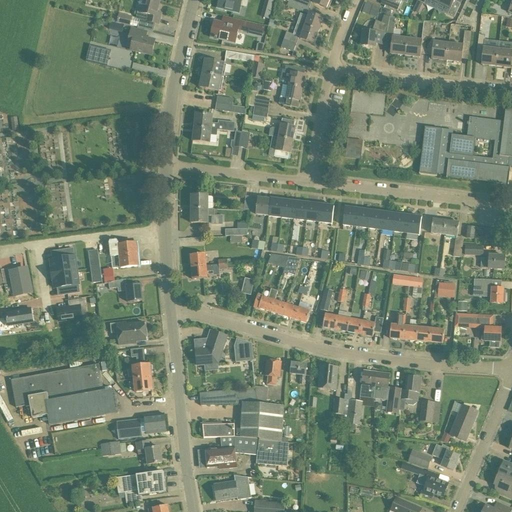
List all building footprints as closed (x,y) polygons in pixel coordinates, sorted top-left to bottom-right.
[(156,17),(160,3),(147,0),(143,0),(140,13),(138,12),(136,19),(159,25),(160,18),(156,17)] [(247,0),(248,0),(219,0),(217,9),(239,14),(242,0),(247,0)] [(274,0),(265,0),(261,18),(269,20),(274,0)] [(311,2),(305,0),(289,0),(289,1),(309,8),(311,2)] [(311,0),(314,1),(313,4),(327,10),(331,0),(311,0)] [(397,0),(385,0),(387,0),(384,6),(397,12),(400,5),(401,1),(397,0)] [(418,0),(418,1),(412,12),(418,15),(423,4),(424,4),(426,0),(428,0),(439,4),(440,0),(418,0)] [(440,0),(439,4),(450,10),(448,15),(454,18),(460,4),(454,2),(455,0),(440,0)] [(287,7),(307,14),(309,8),(289,1),(287,7)] [(380,6),(365,2),(362,12),(377,17),(380,6)] [(132,17),(119,14),(116,14),(114,22),(117,23),(117,24),(130,27),(132,17)] [(304,27),(319,32),(323,19),(309,14),(308,17),(300,14),(296,26),(304,27)] [(384,16),(382,24),(376,21),(371,33),(363,32),(361,47),(375,49),(377,32),(387,36),(390,18),(384,16)] [(258,25),(229,18),(227,25),(215,22),(211,38),(235,44),(238,31),(256,35),(258,25)] [(395,18),(390,18),(387,36),(385,47),(391,47),(390,55),(405,57),(407,39),(393,38),(395,18)] [(275,29),(277,22),(271,20),(269,27),(275,29)] [(427,52),(430,23),(423,22),(421,41),(407,39),(405,57),(420,59),(421,51),(427,52)] [(446,62),(449,44),(434,43),(436,23),(430,23),(427,52),(433,52),(432,60),(446,62)] [(294,53),(296,45),(299,38),(300,38),(300,40),(314,45),(319,32),(304,27),(296,26),(293,35),(286,33),(281,49),(294,53)] [(151,56),(155,41),(142,38),(143,32),(132,29),(129,41),(133,42),(131,51),(151,56)] [(449,44),(446,62),(461,64),(462,57),(468,57),(471,33),(465,32),(463,46),(449,44)] [(496,68),(498,50),(484,48),(485,36),(479,35),(476,57),(482,58),(481,66),(496,68)] [(511,61),(511,43),(500,43),(499,50),(498,50),(496,68),(511,69),(511,62),(511,61)] [(111,51),(89,46),(85,62),(107,67),(111,51)] [(253,64),(254,56),(226,52),(225,59),(253,64)] [(202,74),(222,78),(225,65),(205,61),(202,74)] [(261,80),(264,65),(254,63),(251,78),(261,80)] [(288,87),(303,90),(306,76),(304,76),(305,70),(286,66),(285,71),(282,70),(281,79),(289,81),(288,87)] [(219,92),(222,78),(202,74),(199,88),(219,92)] [(268,83),(265,82),(263,91),(271,92),(272,84),(270,83),(268,83)] [(301,103),(303,90),(288,87),(286,99),(280,98),(279,104),(283,105),(283,106),(298,109),(299,103),(301,103)] [(216,104),(232,106),(233,99),(217,97),(216,104)] [(250,107),(268,111),(270,100),(248,97),(247,106),(250,106),(250,107)] [(246,108),(232,106),(216,104),(215,111),(245,116),(246,108)] [(267,119),(268,111),(250,107),(249,114),(253,115),(253,117),(267,119)] [(511,168),(511,111),(505,110),(505,111),(504,122),(469,118),(468,125),(467,124),(467,126),(468,126),(467,138),(441,134),(441,131),(441,130),(425,128),(425,129),(419,175),(437,177),(437,176),(436,176),(437,175),(446,176),(446,178),(447,179),(447,178),(508,185),(508,186),(510,169),(511,168)] [(211,130),(234,133),(235,123),(218,122),(218,124),(212,124),(213,116),(195,115),(194,128),(211,130)] [(278,139),(293,141),(296,128),(294,128),(295,122),(282,119),(281,126),(281,125),(280,130),(272,128),(270,130),(269,137),(278,139)] [(210,144),(211,130),(194,128),(193,142),(210,144)] [(239,148),(242,133),(235,132),(234,142),(231,141),(231,147),(232,150),(231,156),(238,157),(240,148),(239,148)] [(239,148),(240,148),(248,149),(250,134),(242,133),(239,148)] [(291,155),(293,141),(278,139),(276,152),(275,158),(288,160),(289,154),(291,155)] [(348,140),(346,158),(389,163),(391,145),(367,142),(348,140)] [(416,147),(406,147),(406,156),(416,156),(416,147)] [(208,210),(208,196),(191,196),(191,210),(208,210)] [(250,212),(252,197),(245,196),(244,205),(237,204),(236,210),(250,212)] [(268,217),(270,200),(258,199),(256,215),(268,217)] [(281,218),(283,202),(270,200),(268,217),(281,218)] [(294,220),(296,203),(283,202),(281,218),(294,220)] [(306,221),(308,205),(296,203),(294,220),(306,221)] [(319,223),(321,206),(308,205),(306,221),(319,223)] [(321,206),(319,223),(332,224),(334,208),(321,206)] [(356,227),(358,211),(345,209),(343,226),(356,227)] [(208,210),(191,210),(191,224),(208,224),(208,217),(214,217),(214,216),(214,210),(208,210)] [(368,229),(371,212),(358,211),(356,227),(368,229)] [(381,231),(383,214),(371,212),(368,229),(381,231)] [(394,232),(396,216),(383,214),(381,231),(394,232)] [(217,216),(214,216),(214,217),(212,217),(212,225),(223,225),(223,216),(217,216)] [(407,234),(409,217),(396,216),(394,232),(407,234)] [(409,217),(407,234),(419,236),(421,219),(409,217)] [(444,236),(446,222),(432,220),(431,234),(444,236)] [(446,222),(444,236),(455,237),(453,257),(461,258),(464,238),(458,237),(459,224),(446,222)] [(225,237),(247,236),(246,223),(237,223),(237,230),(225,230),(225,237)] [(473,240),(475,228),(468,227),(467,239),(473,240)] [(504,244),(506,232),(476,228),(475,240),(504,244)] [(264,251),(265,243),(252,241),(251,249),(264,251)] [(137,244),(118,245),(121,269),(139,267),(137,244)] [(277,245),(276,253),(283,254),(284,246),(277,245)] [(483,256),(483,248),(466,247),(466,253),(466,255),(470,256),(483,256)] [(54,275),(77,271),(74,251),(57,253),(58,261),(52,262),(54,275)] [(327,261),(329,253),(322,251),(320,260),(327,261)] [(345,263),(346,255),(339,254),(338,262),(345,263)] [(207,267),(206,266),(205,255),(190,256),(191,269),(207,267)] [(289,258),(271,255),(268,264),(285,269),(288,258),(289,258)] [(504,270),(505,257),(489,256),(489,259),(482,259),(482,266),(489,266),(489,269),(504,270)] [(295,277),(300,260),(288,258),(285,269),(283,275),(288,276),(289,275),(295,277)] [(462,271),(480,272),(480,264),(463,262),(462,271)] [(401,264),(400,272),(417,274),(418,266),(401,264)] [(207,267),(191,269),(192,280),(208,279),(207,273),(213,272),(212,266),(206,266),(207,267)] [(100,268),(90,269),(92,284),(102,283),(100,268)] [(436,269),(434,277),(444,279),(445,271),(436,269)] [(16,296),(31,293),(26,270),(11,273),(16,296)] [(77,271),(54,275),(56,288),(62,287),(63,294),(80,292),(77,271)] [(368,282),(370,274),(361,272),(359,280),(368,282)] [(398,286),(409,287),(410,277),(400,276),(398,286)] [(255,279),(244,277),(241,292),(251,295),(255,279)] [(423,279),(410,277),(409,287),(422,289),(423,279)] [(505,303),(505,295),(503,295),(503,289),(493,288),(493,281),(474,280),(473,297),(491,298),(491,304),(502,305),(503,303),(505,303)] [(114,282),(105,284),(105,285),(109,284),(109,289),(118,289),(118,293),(126,292),(127,303),(143,302),(141,285),(126,287),(126,281),(114,282)] [(456,286),(439,284),(438,298),(454,299),(456,286)] [(271,313),(274,302),(257,296),(254,308),(271,313)] [(328,312),(331,299),(323,297),(320,311),(328,312)] [(71,308),(59,310),(60,322),(83,319),(81,308),(86,308),(85,300),(70,302),(71,308)] [(283,317),(286,305),(274,302),(271,313),(283,317)] [(467,303),(458,302),(458,312),(467,312),(467,303)] [(294,320),(298,309),(286,305),(283,317),(294,320)] [(298,309),(294,320),(307,324),(310,313),(298,309)] [(127,314),(130,321),(137,319),(134,311),(127,314)] [(4,317),(7,331),(30,326),(28,313),(4,317)] [(335,331),(338,318),(325,315),(323,328),(335,331)] [(405,327),(406,316),(397,315),(396,326),(391,326),(390,339),(403,341),(405,327)] [(478,329),(479,316),(456,315),(454,328),(478,329)] [(501,344),(502,328),(493,328),(493,316),(479,316),(478,329),(485,329),(484,343),(489,343),(489,349),(499,349),(499,344),(501,344)] [(348,333),(350,320),(338,318),(335,331),(348,333)] [(360,335),(363,322),(350,320),(348,333),(360,335)] [(363,322),(360,335),(373,338),(375,325),(363,322)] [(147,342),(145,324),(121,326),(120,325),(111,326),(112,334),(118,334),(119,346),(137,345),(137,343),(147,342)] [(418,328),(405,327),(403,341),(416,342),(418,328)] [(429,343),(430,330),(418,328),(416,342),(429,343)] [(443,345),(445,331),(430,330),(429,343),(443,345)] [(197,366),(218,364),(217,353),(222,353),(227,337),(210,331),(207,340),(195,341),(197,366)] [(236,363),(253,361),(251,345),(237,340),(235,347),(236,363)] [(111,353),(110,341),(95,343),(96,351),(99,351),(99,354),(111,353)] [(132,359),(144,358),(143,350),(131,351),(132,359)] [(280,378),(281,363),(267,362),(265,376),(267,377),(267,386),(277,387),(277,378),(280,378)] [(306,377),(307,365),(292,364),(290,375),(300,376),(299,385),(305,385),(306,376),(306,377)] [(104,392),(99,365),(11,381),(16,409),(30,406),(32,419),(48,416),(50,427),(119,414),(114,390),(104,392)] [(134,380),(151,379),(150,373),(152,373),(151,366),(150,367),(150,365),(133,367),(133,371),(128,371),(128,379),(134,378),(134,380)] [(336,391),(338,368),(321,367),(318,389),(336,391)] [(375,387),(377,373),(364,372),(362,386),(360,398),(375,400),(375,387)] [(388,388),(389,375),(377,373),(375,387),(375,400),(387,401),(386,413),(399,415),(400,402),(401,391),(401,390),(388,388)] [(404,392),(401,391),(400,402),(405,403),(407,406),(413,406),(416,404),(416,402),(418,402),(419,394),(420,394),(422,379),(406,377),(404,392)] [(151,379),(134,380),(134,383),(129,383),(130,390),(135,390),(136,394),(152,392),(152,390),(154,390),(153,384),(152,384),(151,379)] [(255,387),(255,389),(257,404),(258,405),(266,405),(267,388),(255,387)] [(361,421),(363,403),(352,402),(352,387),(347,387),(347,401),(349,401),(346,425),(359,426),(360,421),(361,421)] [(255,389),(241,390),(242,402),(242,405),(240,438),(259,440),(259,441),(281,443),(282,438),(284,406),(266,405),(258,405),(257,404),(255,389)] [(241,390),(231,391),(233,406),(242,405),(242,402),(241,390)] [(231,391),(224,392),(225,406),(233,406),(231,391)] [(224,392),(216,393),(217,406),(225,406),(224,392)] [(209,406),(208,393),(200,394),(201,407),(209,406)] [(216,393),(208,393),(209,406),(217,406),(216,393)] [(342,421),(345,400),(335,399),(333,414),(334,415),(333,420),(342,421)] [(433,424),(435,403),(421,402),(419,422),(433,424)] [(466,443),(478,413),(462,406),(450,436),(466,443)] [(166,433),(164,415),(144,417),(144,419),(140,420),(122,422),(124,440),(142,438),(142,434),(145,434),(146,435),(166,433)] [(202,427),(200,427),(201,434),(203,434),(204,439),(220,438),(234,438),(234,425),(222,425),(202,425),(202,427)] [(447,444),(450,436),(444,434),(441,442),(447,444)] [(289,444),(288,444),(281,443),(238,439),(220,439),(221,449),(206,451),(207,469),(223,467),(223,470),(236,469),(235,454),(245,455),(245,449),(257,450),(256,465),(287,467),(289,444)] [(150,449),(149,442),(136,444),(138,455),(146,454),(147,466),(162,463),(160,448),(150,449)] [(120,445),(120,443),(101,445),(102,457),(121,455),(121,453),(126,452),(125,444),(120,445)] [(441,448),(436,446),(432,456),(444,461),(441,467),(453,472),(459,457),(448,452),(449,449),(442,446),(441,448)] [(428,470),(432,458),(412,451),(408,464),(428,470)] [(511,479),(511,465),(504,462),(499,474),(511,479)] [(443,498),(448,485),(428,477),(429,473),(416,468),(403,463),(400,470),(419,477),(416,484),(423,486),(420,494),(432,499),(433,495),(443,498)] [(126,499),(166,493),(163,472),(116,479),(118,493),(125,493),(126,499)] [(511,479),(499,474),(494,486),(505,490),(502,497),(511,500),(511,479)] [(251,499),(248,478),(234,476),(235,482),(214,486),(216,502),(237,499),(237,501),(251,499)] [(420,511),(421,510),(395,499),(389,511),(420,511)] [(284,511),(285,504),(255,501),(253,511),(284,511)]
